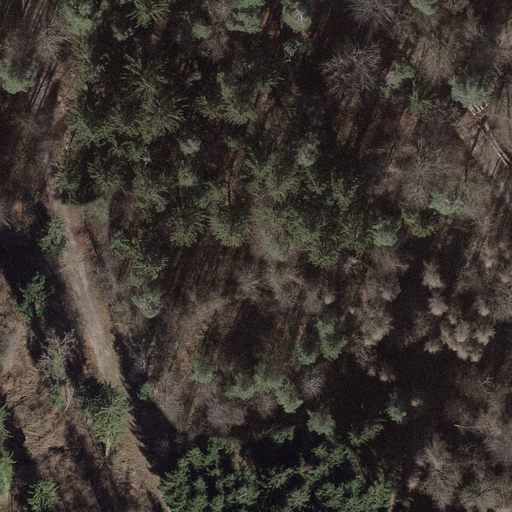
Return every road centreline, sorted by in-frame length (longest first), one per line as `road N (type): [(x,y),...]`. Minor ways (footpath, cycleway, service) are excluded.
road 1 (track): [(33,0),(70,264),(127,427),(170,511)]
road 2 (track): [(511,191),(377,0)]
